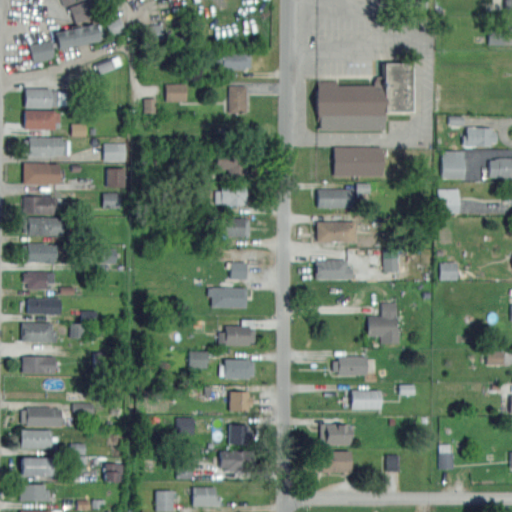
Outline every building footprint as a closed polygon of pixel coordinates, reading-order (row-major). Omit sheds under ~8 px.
[(81,0),(68,6),(74,22),(93,14),(86,0),(81,0)] [(426,9),(426,0),(404,0),(404,9),(426,9)] [(119,16),(123,27),(109,33),(104,22),(119,16)] [(54,31),(57,48),(98,39),(94,22),(54,31)] [(160,23),(147,25),(149,41),(162,40),(160,23)] [(507,44),(508,31),(488,31),(488,44),(507,44)] [(32,62),(54,57),(49,39),(28,44),(32,62)] [(214,68),(249,68),(249,51),(215,51),(214,68)] [(410,111),(410,62),(381,62),(381,85),(336,84),(336,80),(315,80),(315,129),(383,129),(383,111),(410,111)] [(184,83),(164,83),(164,100),(184,100),(184,83)] [(227,111),(245,112),(245,85),(227,85),(227,111)] [(23,106),(62,106),(62,88),(23,88),(23,106)] [(143,97),(142,112),(155,112),(155,97),(143,97)] [(22,128),(58,128),(58,110),(23,109),(22,128)] [(84,135),(84,123),(69,123),(70,135),(84,135)] [(495,145),(495,127),(462,127),(462,144),(495,145)] [(26,155),(61,155),(61,136),(27,136),(26,155)] [(102,159),(117,159),(117,142),(102,142),(102,159)] [(332,175),(381,175),(381,146),(332,145),(332,175)] [(462,178),(462,150),(439,149),(439,177),(462,178)] [(227,174),(246,174),(246,155),(214,155),(215,168),(226,168),(227,174)] [(511,157),(488,157),(487,177),(511,177),(511,157)] [(22,162),(21,182),(57,183),(57,162),(22,162)] [(123,186),(123,167),(106,167),(105,186),(123,186)] [(245,187),(213,186),(213,203),(245,204),(245,187)] [(351,188),(316,188),(316,206),(351,207),(351,188)] [(436,188),(437,212),(458,211),(457,188),(436,188)] [(118,192),(100,192),(100,207),(118,207),(118,192)] [(22,213),(53,213),(53,195),(22,195),(22,213)] [(61,234),(61,216),(23,216),(23,234),(61,234)] [(248,217),(222,217),(222,236),(247,236),(248,217)] [(334,221),(315,220),(314,241),(333,241),(334,221)] [(25,261),(55,262),(55,243),(26,242),(25,261)] [(114,248),(96,247),(96,262),(113,262),(114,248)] [(397,271),(396,249),(382,250),(382,271),(397,271)] [(244,278),(245,259),(228,259),(228,278),(244,278)] [(313,278),(350,278),(350,266),(345,266),(345,259),(313,259),(313,278)] [(455,262),(438,261),(438,275),(455,276),(455,262)] [(53,270),(23,270),(23,288),(44,288),(45,281),(52,281),(53,270)] [(208,306),(244,306),(245,287),(208,286),(208,306)] [(58,297),(26,297),(26,313),(58,313),(58,297)] [(396,342),(395,302),(379,302),(379,315),(365,315),(365,335),(379,335),(379,342),(396,342)] [(80,309),(80,320),(96,320),(96,310),(80,309)] [(52,322),(20,322),(20,341),(52,341),(52,322)] [(69,336),(81,336),(81,322),(69,322),(69,336)] [(219,325),(219,343),(253,343),(253,325),(219,325)] [(94,350),(94,363),(107,363),(107,350),(94,350)] [(187,366),(206,367),(206,350),(187,350),(187,366)] [(485,363),(502,363),(502,350),(485,350),(485,363)] [(53,355),(21,355),(20,372),(53,372),(53,355)] [(365,374),(365,355),(336,355),(336,373),(365,374)] [(247,378),(248,358),(223,358),(222,377),(247,378)] [(412,384),(397,383),(397,393),(412,393),(412,384)] [(379,407),(379,389),(349,389),(349,408),(379,407)] [(228,409),(249,410),(249,390),(228,390),(228,409)] [(92,412),(92,402),(71,402),(72,412),(92,412)] [(59,424),(59,406),(19,406),(19,424),(59,424)] [(192,416),(174,416),(175,433),(192,433),(192,416)] [(348,444),(348,423),(318,423),(318,443),(348,444)] [(245,443),(246,424),(228,424),(228,443),(245,443)] [(19,447),(55,447),(55,435),(49,435),(49,429),(19,429),(19,447)] [(83,453),(83,442),(68,442),(68,453),(83,453)] [(438,468),(451,468),(450,443),(437,444),(438,468)] [(239,448),(218,449),(219,469),(239,469),(239,448)] [(349,471),(348,449),(315,450),(316,471),(349,471)] [(385,470),(398,470),(398,453),(385,453),(385,470)] [(72,468),(83,469),(84,455),(72,455),(72,468)] [(51,456),(19,456),(19,474),(50,475),(51,456)] [(104,480),(120,481),(121,463),(104,462),(104,480)] [(177,477),(191,477),(191,462),(177,462),(177,477)] [(18,499),(45,500),(46,483),(18,483),(18,499)] [(216,504),(216,486),(191,486),(191,504),(216,504)] [(171,489),(154,489),(154,510),(171,510),(171,489)] [(75,499),(76,509),(89,509),(89,499),(75,499)]
